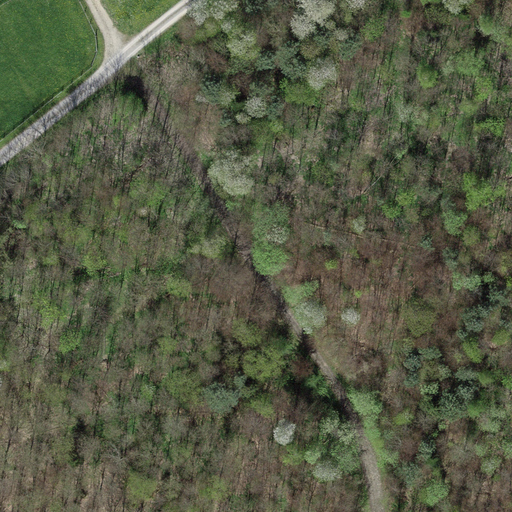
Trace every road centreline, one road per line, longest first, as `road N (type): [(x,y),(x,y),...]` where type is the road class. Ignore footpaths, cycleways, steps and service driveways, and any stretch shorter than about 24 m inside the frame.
road 1 (track): [(97,0),(366,436),(374,511)]
road 2 (track): [(0,157),(203,0)]
